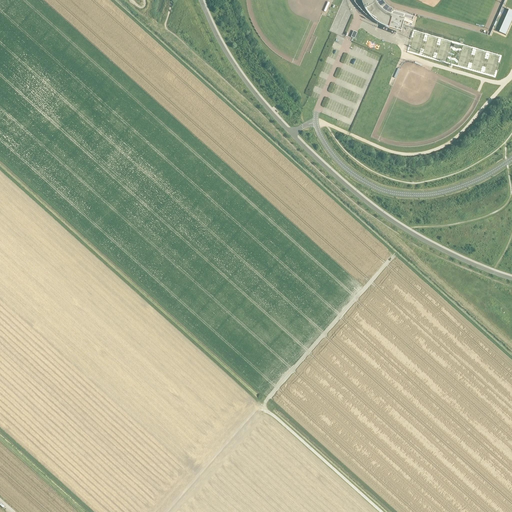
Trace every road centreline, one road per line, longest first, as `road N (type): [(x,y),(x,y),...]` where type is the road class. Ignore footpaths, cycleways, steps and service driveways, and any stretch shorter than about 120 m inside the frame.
road 1 (unknown): [(511,286),(424,251),(326,179),(165,29),(171,0)]
road 2 (track): [(166,511),(253,412),(265,409),(394,253)]
road 3 (unclassified): [(511,158),(477,180),(420,194),(386,191),(343,166),(315,114),(355,21)]
road 4 (track): [(380,511),(265,409)]
